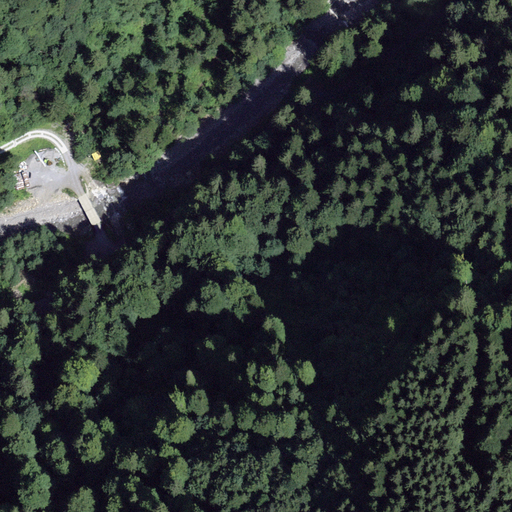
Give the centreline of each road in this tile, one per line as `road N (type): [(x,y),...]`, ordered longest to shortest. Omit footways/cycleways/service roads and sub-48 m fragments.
road 1 (track): [(453,0),(347,86),(306,99),(146,240),(114,255),(95,223)]
road 2 (track): [(0,151),(35,133),(55,139),(95,223)]
road 3 (track): [(114,255),(41,303),(0,309)]
